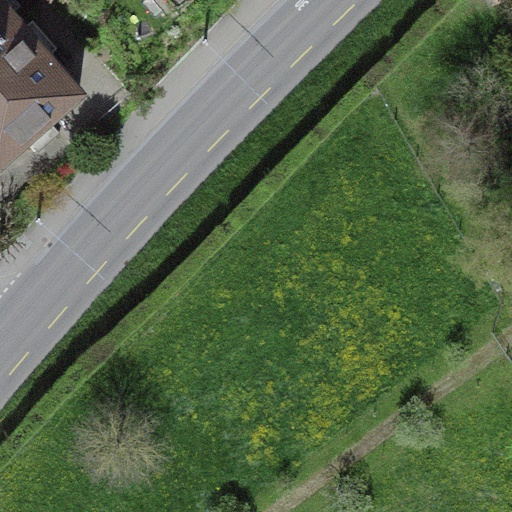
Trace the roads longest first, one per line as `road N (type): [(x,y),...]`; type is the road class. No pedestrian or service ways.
road 1 (residential): [(0,345),(324,0)]
road 2 (track): [(511,317),(260,511)]
